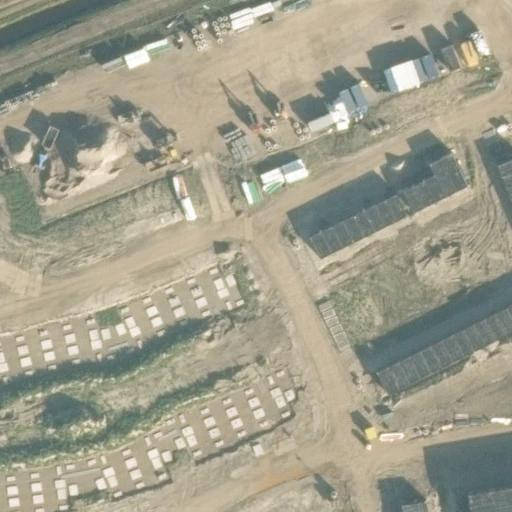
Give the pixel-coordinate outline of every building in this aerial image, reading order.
[(434,168),(406,182),(416,204),(470,176),(455,146),(429,159),(434,168)] [(511,154),(493,162),(511,206),(511,154)] [(389,181),(378,186),(382,193),(392,188),(389,181)] [(382,193),(348,210),(359,232),(403,211),(392,188),(382,193)] [(344,203),(333,208),(336,215),(348,210),(344,203)] [(336,215),(304,231),(315,253),(359,232),(348,210),(336,215)] [(210,270),(187,280),(202,313),(225,303),(226,306),(236,302),(235,298),(225,276),(215,280),(210,270)] [(187,280),(165,289),(180,323),(202,313),(187,280)] [(165,289),(142,299),(157,333),(180,323),(165,289)] [(125,319),(114,323),(125,350),(137,345),(135,342),(157,333),(142,299),(121,308),(125,319)] [(511,321),(504,305),(461,326),(473,349),(482,345),(511,330),(511,321)] [(83,319),(60,324),(67,359),(92,355),(92,358),(104,355),(99,326),(85,329),(83,319)] [(218,322),(208,327),(212,337),(223,332),(218,322)] [(60,324),(35,329),(42,365),(67,359),(60,324)] [(461,326),(416,348),(427,372),(439,366),(473,349),(461,326)] [(35,329),(12,333),(19,369),(42,365),(35,329)] [(196,332),(186,337),(190,347),(200,342),(196,332)] [(0,373),(19,369),(12,333),(0,335),(0,373)] [(186,337),(176,341),(181,351),(190,347),(186,337)] [(482,345),(473,349),(476,355),(485,351),(482,345)] [(163,348),(154,352),(158,362),(168,358),(163,348)] [(416,348),(374,369),(385,392),(394,388),(427,372),(416,348)] [(243,363),(232,368),(237,378),(248,373),(243,363)] [(439,366),(427,372),(430,378),(441,372),(439,366)] [(84,372),(71,374),(72,383),(85,381),(84,372)] [(221,372),(212,377),(216,387),(226,382),(221,372)] [(266,380),(244,391),(259,424),(282,413),(277,403),(287,398),(277,376),(275,372),(265,377),(266,380)] [(212,377),(202,381),(207,391),(216,387),(212,377)] [(54,378),(44,380),(46,391),(56,389),(54,378)] [(44,380),(33,382),(35,393),(46,391),(44,380)] [(21,384),(10,386),(12,396),(23,394),(21,384)] [(191,386),(179,391),(184,400),(195,395),(191,386)] [(394,388),(385,392),(388,398),(397,394),(394,388)] [(244,391),(222,401),(238,434),(259,424),(244,391)] [(222,401),(199,412),(215,445),(238,434),(222,401)] [(178,415),(166,421),(178,447),(188,442),(195,455),(215,445),(199,412),(181,421),(178,415)] [(120,423),(109,428),(114,438),(124,434),(120,423)] [(109,428),(98,433),(102,443),(114,438),(109,428)] [(144,442),(121,453),(136,487),(162,476),(157,464),(164,460),(153,433),(142,438),(144,442)] [(41,449),(31,449),(32,460),(42,460),(41,449)] [(95,460),(86,464),(98,491),(110,486),(114,496),(136,487),(121,453),(97,464),(95,460)] [(8,454),(0,454),(0,465),(9,465),(8,454)] [(50,477),(25,479),(27,511),(54,511),(54,499),(63,498),(61,470),(50,471),(50,477)] [(27,511),(25,479),(0,481),(0,483),(2,511),(27,511)] [(511,511),(511,481),(492,485),(494,498),(496,511),(511,511)] [(470,501),(458,503),(459,511),(496,511),(494,498),(492,485),(468,489),(470,501)] [(427,511),(425,503),(399,507),(400,511),(427,511)]
